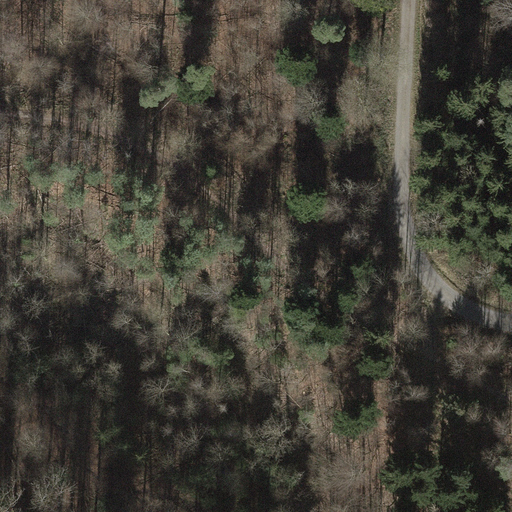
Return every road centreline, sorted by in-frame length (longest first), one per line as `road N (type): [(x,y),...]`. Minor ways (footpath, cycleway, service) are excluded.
road 1 (track): [(511,322),(441,290),(410,239),(401,156),(410,0)]
road 2 (track): [(441,290),(428,355),(434,396),(511,501)]
